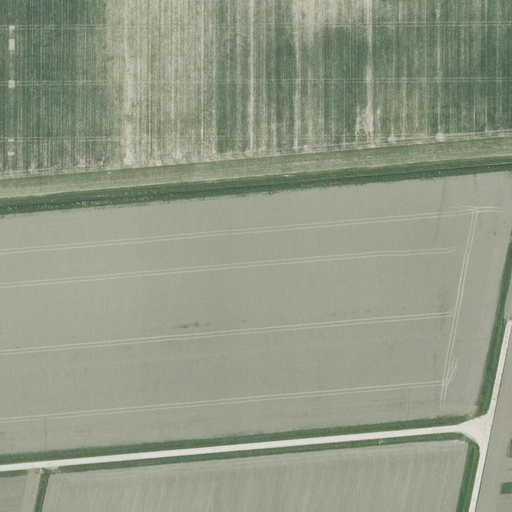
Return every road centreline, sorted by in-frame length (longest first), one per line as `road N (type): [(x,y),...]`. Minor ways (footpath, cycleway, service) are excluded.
road 1 (track): [(0,468),(488,425)]
road 2 (track): [(471,511),(509,320)]
